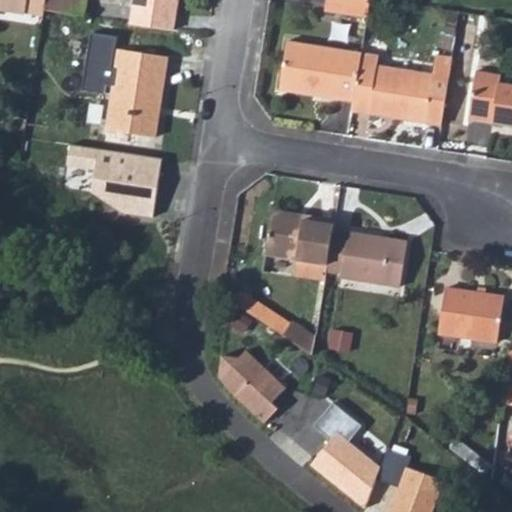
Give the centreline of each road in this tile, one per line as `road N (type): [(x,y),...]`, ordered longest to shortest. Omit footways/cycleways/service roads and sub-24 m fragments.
road 1 (residential): [(340,511),(226,415),(196,364),(194,303),(220,139)]
road 2 (residential): [(220,139),(455,178),(486,208),(511,213)]
road 3 (residential): [(220,139),(241,0)]
